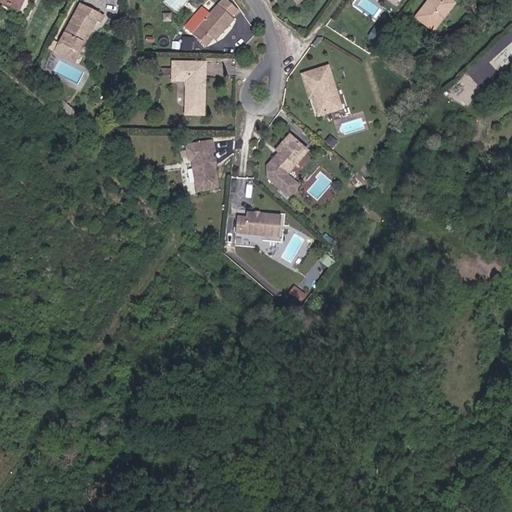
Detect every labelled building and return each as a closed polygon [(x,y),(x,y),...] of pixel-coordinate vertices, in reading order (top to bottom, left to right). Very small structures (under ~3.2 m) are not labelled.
[(25,0),(0,0),(0,4),(19,13),(25,0)] [(204,25),(197,19),(189,29),(210,45),(216,38),(220,42),(236,19),(232,16),(226,11),(232,3),(227,0),(222,0),(212,14),(204,25)] [(437,30),(457,3),(453,0),(431,0),(420,16),(437,30)] [(232,16),(239,8),(232,3),(226,11),(232,16)] [(107,18),(83,6),(62,45),(82,55),(89,42),(92,43),(102,23),(104,25),(107,18)] [(212,14),(206,8),(197,19),(204,25),(212,14)] [(382,43),(388,35),(380,29),(374,37),(382,43)] [(80,65),(92,43),(89,42),(82,55),(62,45),(58,54),(80,65)] [(208,66),(177,65),(176,82),(188,82),(191,90),(190,109),(206,109),(208,66)] [(330,68),(306,75),(312,96),(319,94),(321,101),(317,102),(321,116),(341,109),(330,68)] [(77,111),(66,101),(61,107),(72,117),(77,111)] [(339,143),(333,137),(328,142),(335,148),(339,143)] [(285,196),(294,186),(286,178),(307,153),(291,138),(279,151),(284,156),(281,159),(278,158),(268,169),(268,182),(285,196)] [(196,163),(202,192),(219,189),(212,154),(215,153),(213,144),(193,147),(190,153),(191,159),(196,163)] [(294,186),(285,196),(288,200),(298,189),(294,186)] [(247,219),(239,219),(237,236),(281,240),(282,217),(248,214),(247,219)] [(295,285),(289,294),(301,302),(307,294),(295,285)]
